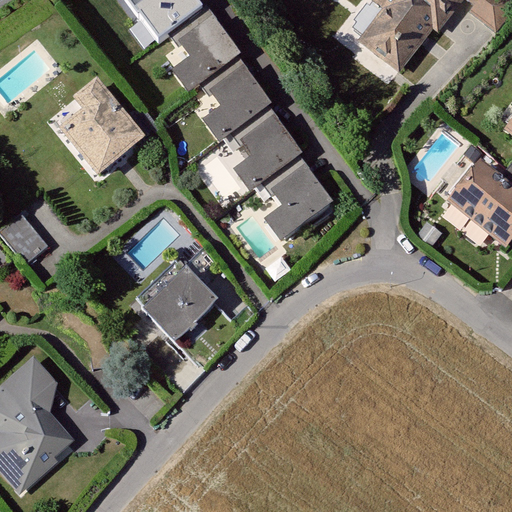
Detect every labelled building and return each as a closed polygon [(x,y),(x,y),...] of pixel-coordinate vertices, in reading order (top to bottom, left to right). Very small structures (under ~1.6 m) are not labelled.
[(202,6),(198,0),(131,0),(159,38),(202,6)] [(399,69),(432,25),(438,29),(459,1),(457,0),(375,0),(377,1),(392,12),(368,42),(366,44),(399,69)] [(511,12),(511,7),(502,0),(468,0),(467,1),(477,9),(472,15),(496,33),(511,12)] [(392,12),(377,1),(354,31),(368,42),(392,12)] [(208,82),(234,62),(238,59),(203,13),(177,32),(198,61),(180,75),(193,92),(208,82)] [(238,132),(265,112),(269,109),(234,62),(208,82),(229,110),(211,124),(224,142),(238,132)] [(140,143),(97,89),(79,104),(88,116),(66,135),(99,176),(140,143)] [(144,106),(132,115),(148,137),(154,132),(160,127),(144,106)] [(269,181),(295,161),(299,158),(265,112),(238,132),(260,160),(241,173),(255,192),(269,181)] [(361,130),(351,120),(342,130),(351,140),(361,130)] [(331,208),(295,161),(269,181),(290,209),(272,223),(286,241),(331,208)] [(511,193),(499,183),(482,170),(452,205),(506,249),(511,241),(511,225),(511,193)] [(511,174),(508,172),(499,183),(511,193),(511,174)] [(21,217),(0,234),(0,237),(26,269),(49,250),(21,217)] [(182,272),(142,309),(175,344),(215,306),(182,272)] [(49,415),(20,382),(0,399),(0,423),(12,437),(0,447),(0,465),(22,490),(55,461),(51,457),(67,444),(57,432),(54,434),(43,421),(49,415)]
